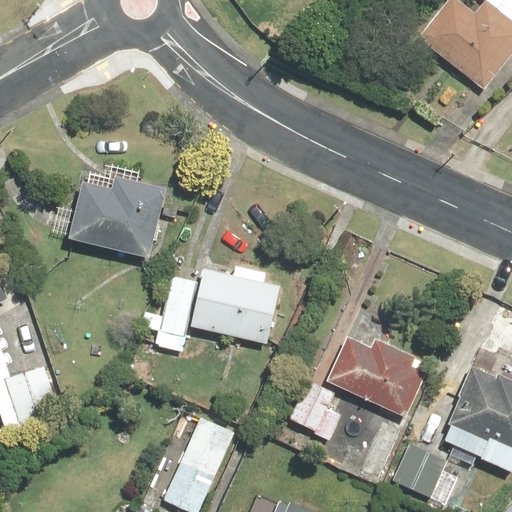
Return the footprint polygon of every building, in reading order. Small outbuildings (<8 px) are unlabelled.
[(468,0),(447,0),(420,33),(487,87),(511,56),(511,0),(484,0),(478,8),(468,0)] [(58,198),(51,229),(160,252),(175,182),(88,164),(80,203),(58,198)] [(0,233),(0,304),(32,285),(0,233)] [(208,262),(192,320),(271,340),(286,283),(208,262)] [(356,321),(331,375),(413,413),(438,359),(356,321)] [(511,371),(476,357),(446,435),(511,460),(511,371)] [(51,359),(7,374),(23,422),(66,407),(51,359)] [(311,375),(291,418),(332,437),(352,394),(311,375)] [(203,410),(166,496),(202,511),(239,425),(203,410)] [(455,464),(414,444),(395,482),(431,499),(427,506),(439,511),(446,511),(463,476),(451,471),(455,464)] [(336,511),(286,489),(275,511),(336,511)] [(511,511),(511,502),(501,511),(511,511)]
